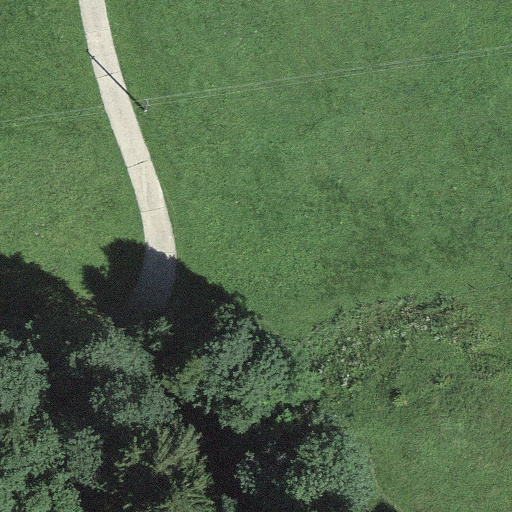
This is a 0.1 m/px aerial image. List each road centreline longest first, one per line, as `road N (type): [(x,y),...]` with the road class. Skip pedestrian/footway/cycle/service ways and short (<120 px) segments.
road 1 (track): [(91,0),(160,247),(144,314)]
road 2 (track): [(144,314),(110,337),(70,345),(0,329)]
